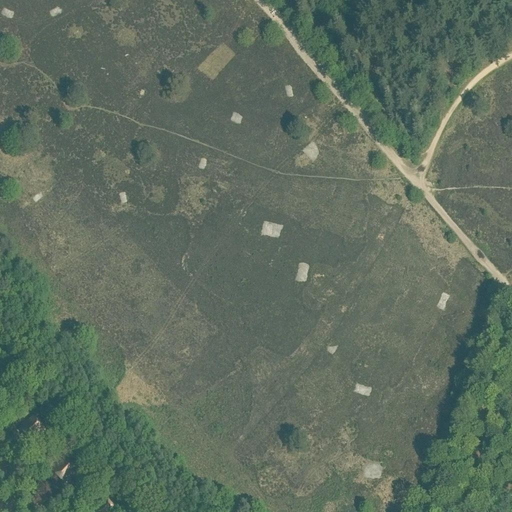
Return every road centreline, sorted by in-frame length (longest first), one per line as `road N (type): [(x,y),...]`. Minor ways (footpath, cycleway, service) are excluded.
road 1 (track): [(257,0),(417,184)]
road 2 (track): [(506,288),(432,511)]
road 3 (track): [(511,56),(456,103),(417,184)]
road 4 (track): [(417,184),(511,295)]
